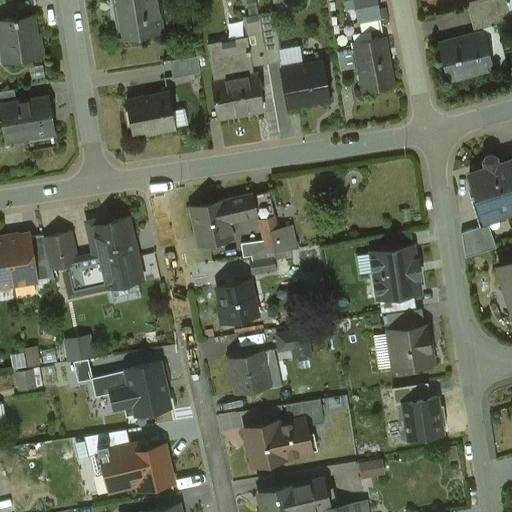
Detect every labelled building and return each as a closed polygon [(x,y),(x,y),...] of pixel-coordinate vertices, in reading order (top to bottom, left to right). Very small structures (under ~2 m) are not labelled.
[(156,0),(117,0),(123,37),(161,31),(156,0)] [(376,0),(353,0),(358,21),(380,17),(376,0)] [(511,0),(474,0),(466,2),(473,29),(510,20),(508,11),(511,10),(511,0)] [(274,12),(259,14),(262,30),(267,63),(282,61),(274,12)] [(259,14),(243,17),(246,31),(246,32),(262,30),(259,14)] [(32,16),(17,18),(17,17),(0,19),(0,53),(1,62),(42,55),(38,33),(35,34),(32,16)] [(262,30),(246,32),(246,31),(245,31),(246,37),(249,52),(251,66),(267,63),(262,30)] [(483,31),(438,43),(448,80),(492,68),(483,31)] [(246,37),(207,44),(210,59),(249,52),(246,37)] [(384,37),(353,43),(363,92),(394,86),(384,37)] [(210,59),(214,81),(211,82),(218,118),(237,114),(237,113),(261,108),(261,110),(263,110),(257,73),(234,78),(233,73),(246,71),(245,67),(251,66),(249,52),(210,59)] [(197,56),(170,61),(172,77),(200,72),(197,56)] [(322,62),(281,70),(287,105),(329,98),(322,62)] [(14,89),(0,91),(0,104),(16,102),(14,89)] [(168,93),(127,100),(134,136),(175,128),(168,93)] [(16,102),(0,104),(0,106),(6,141),(7,140),(7,139),(27,136),(27,137),(54,133),(48,97),(16,102)] [(496,157),(490,154),(486,156),(483,161),(486,169),(498,165),(496,157)] [(486,169),(469,174),(483,220),(511,210),(511,160),(498,165),(486,169)] [(191,209),(200,245),(232,238),(228,222),(254,217),(250,196),(224,202),(224,201),(191,209)] [(275,217),(260,220),(264,241),(267,252),(282,249),(275,217)] [(71,231),(43,237),(49,263),(51,270),(64,267),(70,295),(142,280),(128,218),(92,226),(98,253),(76,257),(71,231)] [(488,224),(461,233),(465,258),(496,248),(488,224)] [(29,234),(6,238),(13,284),(36,281),(34,265),(29,237),(29,234)] [(43,235),(29,237),(34,265),(49,263),(43,237),(43,235)] [(6,238),(0,238),(0,286),(13,284),(6,238)] [(264,241),(241,244),(243,257),(267,254),(267,252),(264,241)] [(317,246),(299,249),(303,273),(321,270),(317,246)] [(413,246),(371,252),(378,298),(413,293),(419,292),(417,277),(419,277),(417,260),(415,261),(413,246)] [(274,258),(250,261),(252,274),(276,270),(274,258)] [(511,261),(498,266),(504,285),(505,285),(511,305),(511,261)] [(249,279),(217,287),(221,306),(217,306),(221,324),(257,316),(249,279)] [(413,293),(379,298),(381,313),(386,312),(415,307),(413,293)] [(415,307),(386,312),(388,331),(424,326),(421,307),(415,307)] [(311,321),(310,309),(284,310),(284,322),(311,321)] [(424,326),(388,331),(394,368),(432,362),(427,325),(424,326)] [(306,330),(276,334),(279,350),(293,348),(294,360),(310,357),(306,330)] [(261,351),(228,358),(236,393),(269,386),(261,351)] [(160,362),(126,370),(129,387),(111,391),(111,393),(115,408),(124,406),(127,417),(170,407),(160,362)] [(96,397),(111,393),(111,391),(129,387),(126,370),(91,377),(96,397)] [(402,402),(430,398),(428,383),(393,388),(395,403),(402,402)] [(402,402),(407,439),(443,434),(438,397),(430,398),(402,402)] [(277,421),(243,429),(252,466),(286,459),(286,458),(307,454),(304,437),(308,436),(305,426),(324,423),(320,399),(285,404),(289,422),(278,424),(277,421)] [(126,429),(84,436),(85,443),(88,456),(91,455),(100,453),(100,452),(130,445),(126,429)] [(85,443),(75,445),(78,459),(88,456),(85,443)] [(165,445),(131,452),(130,445),(100,452),(100,453),(105,473),(109,491),(137,484),(139,490),(173,482),(165,445)] [(100,453),(91,455),(95,472),(99,474),(105,473),(100,453)] [(381,460),(360,464),(362,476),(384,473),(381,460)] [(258,493),(263,511),(326,493),(322,478),(258,493)] [(329,508),(326,493),(263,511),(262,511),(298,511),(298,510),(312,507),(312,508),(316,511),(329,508)] [(352,511),(351,503),(329,508),(316,511),(352,511)]
